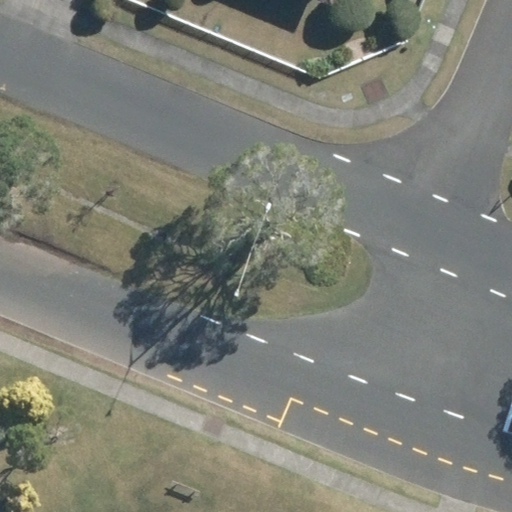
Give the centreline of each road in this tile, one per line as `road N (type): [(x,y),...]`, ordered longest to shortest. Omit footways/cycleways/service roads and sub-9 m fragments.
road 1 (tertiary): [(0,44),(423,226)]
road 2 (tertiary): [(421,446),(0,271)]
road 3 (residential): [(423,226),(511,9)]
road 4 (residential): [(421,446),(399,319),(423,226)]
